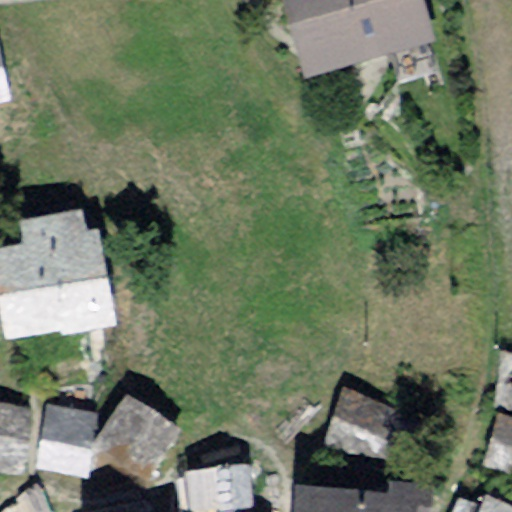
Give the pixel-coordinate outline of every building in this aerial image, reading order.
[(423,0),(290,0),(314,78),(436,43),(423,0)] [(30,253),(0,258),(0,294),(11,348),(65,338),(67,344),(121,334),(103,239),(90,242),(86,222),(27,234),(30,253)] [(511,354),(503,354),(494,410),(511,413),(511,354)] [(408,421),(343,396),(325,445),(390,470),(408,421)] [(0,464),(19,466),(26,408),(0,404),(0,464)] [(173,436),(131,407),(100,452),(142,481),(173,436)] [(99,425),(57,416),(45,474),(87,483),(99,425)] [(511,423),(501,420),(487,464),(511,471),(511,423)] [(259,511),(254,476),(199,483),(202,511),(259,511)] [(415,511),(416,508),(306,500),(304,511),(415,511)]
